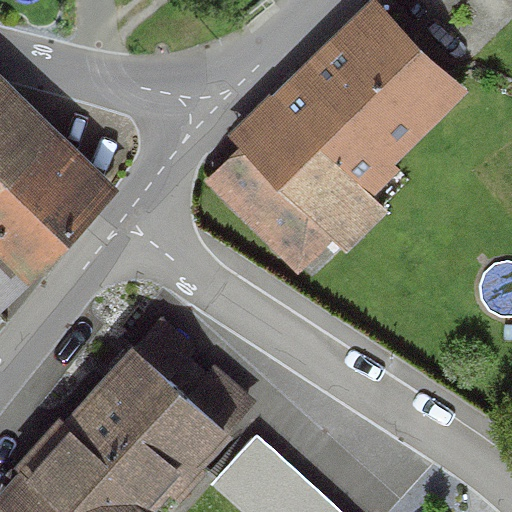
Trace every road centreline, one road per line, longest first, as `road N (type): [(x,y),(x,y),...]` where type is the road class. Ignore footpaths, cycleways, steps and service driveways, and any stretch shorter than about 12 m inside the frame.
road 1 (residential): [(119,216),(511,485)]
road 2 (residential): [(221,83),(0,39)]
road 3 (residential): [(0,367),(119,216)]
road 4 (residential): [(119,216),(221,83)]
road 5 (residential): [(221,83),(310,0)]
